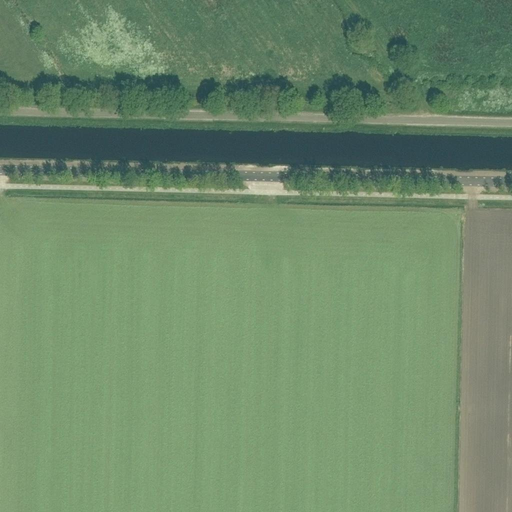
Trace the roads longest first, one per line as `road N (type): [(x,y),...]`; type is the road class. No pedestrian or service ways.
road 1 (tertiary): [(511,182),(0,170)]
road 2 (unclassified): [(511,123),(0,111)]
road 3 (track): [(345,0),(416,100),(420,121)]
